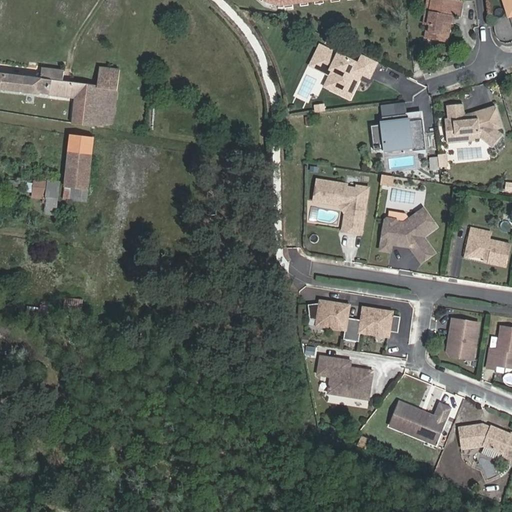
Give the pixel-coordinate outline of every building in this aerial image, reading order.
[(451,15),(455,16),(459,17),(463,1),(455,0),(431,0),(429,13),(425,13),(423,25),(427,25),(424,39),(446,43),(450,23),(451,15)] [(511,0),(503,0),(509,16),(511,15),(511,0)] [(355,71),(368,77),(375,62),(360,55),(356,64),(318,45),(313,56),(322,60),(320,65),(335,73),(327,89),(348,98),(357,79),(352,77),(355,71)] [(320,65),(322,60),(313,56),(308,66),(328,75),(323,86),(327,89),(335,73),(320,65)] [(114,119),(119,70),(100,68),(98,86),(63,82),(64,75),(55,74),(55,70),(43,68),(41,78),(0,73),(0,89),(75,98),(72,124),(95,127),(95,124),(107,125),(110,124),(111,123),(113,121),(114,119)] [(324,102),(313,105),(315,113),(326,111),(324,102)] [(460,105),(444,106),(446,120),(442,120),(444,137),(463,135),(463,140),(478,138),(490,148),(500,135),(493,129),(491,132),(482,125),(477,125),(471,126),(471,120),(462,121),(460,105)] [(369,126),(372,150),(385,148),(384,140),(411,144),(412,150),(424,148),(420,118),(405,120),(404,113),(380,117),(381,124),(369,126)] [(306,126),(314,125),(312,116),(305,117),(306,126)] [(94,138),(71,134),(69,152),(92,155),(94,138)] [(92,155),(69,152),(65,188),(73,189),(71,200),(86,202),(92,155)] [(448,153),(438,154),(438,168),(448,167),(448,153)] [(438,168),(436,157),(429,158),(431,169),(438,168)] [(55,214),(59,184),(35,180),(33,197),(43,199),(43,203),(46,203),(45,213),(55,214)] [(347,185),(318,180),(315,196),(331,198),(330,204),(344,206),(345,204),(348,208),(347,209),(343,231),(362,234),(365,215),(366,214),(367,210),(366,209),(369,188),(358,186),(357,189),(347,187),(347,185)] [(63,199),(71,200),(73,189),(65,188),(63,199)] [(386,220),(381,250),(391,251),(393,244),(403,246),(403,243),(407,244),(409,246),(411,247),(422,262),(435,253),(426,240),(421,244),(419,241),(424,237),(438,227),(425,209),(408,221),(404,223),(398,222),(397,219),(389,218),(386,220)] [(491,232),(472,228),(470,236),(473,236),(471,248),(475,256),(485,258),(490,259),(489,262),(506,266),(511,244),(490,239),(491,232)] [(64,297),(63,309),(82,310),(82,298),(64,297)] [(309,305),(311,319),(319,320),(318,325),(346,330),(345,340),(360,342),(361,333),(390,337),(390,332),(399,333),(393,316),(394,313),(365,308),(363,321),(349,318),(351,306),(322,301),(321,304),(319,304),(309,305)] [(479,322),(453,317),(450,332),(452,335),(451,340),(449,342),(447,350),(450,354),(460,356),(464,357),(464,353),(465,351),(474,352),(479,322)] [(511,327),(502,326),(498,349),(490,348),(487,367),(495,368),(496,364),(511,367),(511,366),(511,327)] [(352,361),(321,356),(318,375),(331,377),(329,394),(369,400),(374,371),(351,367),(352,361)] [(400,402),(390,425),(426,440),(430,431),(439,435),(450,408),(440,404),(435,417),(400,402)] [(476,429),(461,432),(464,449),(484,446),(503,453),(502,458),(511,461),(511,458),(511,433),(511,434),(492,426),(491,428),(483,424),(476,426),(476,429)]
